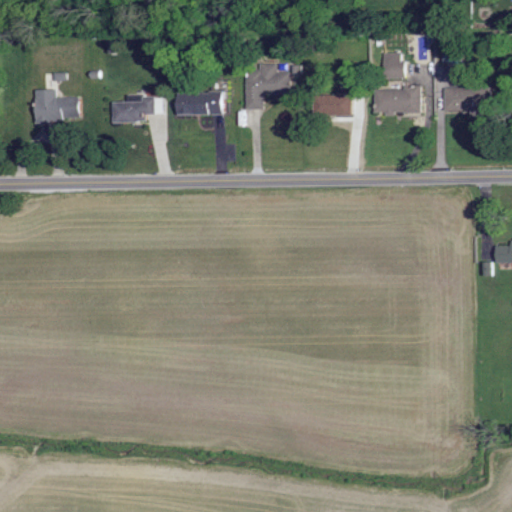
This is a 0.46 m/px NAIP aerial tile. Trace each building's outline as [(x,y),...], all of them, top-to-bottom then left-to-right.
[(446,63),(464,63),(463,42),(446,43),(446,63)] [(386,79),(406,78),(405,54),(385,54),(386,79)] [(267,93),(267,110),(248,109),(248,68),(261,68),(261,63),(279,63),(278,70),(292,71),(292,93),(267,93)] [(316,115),(315,95),(340,95),(340,88),(348,88),(348,79),(351,79),(350,71),(360,71),(360,95),(354,96),(354,114),(316,115)] [(397,115),(387,115),(387,111),(376,111),(376,88),(405,88),(405,84),(423,84),(423,113),(406,113),(406,110),(397,110),(397,115)] [(472,115),(472,110),(446,110),(446,87),(493,86),(493,109),(488,109),(488,115),(472,115)] [(38,123),(37,97),(41,97),(40,89),(57,88),(57,97),(82,96),(82,116),(65,117),(66,119),(54,120),(54,122),(38,123)] [(179,114),(179,92),(211,92),(211,90),(225,90),(226,113),(179,114)] [(130,101),(130,96),(157,95),(158,113),(148,113),(148,119),(139,119),(139,121),(115,122),(114,101),(130,101)] [(511,261),(498,261),(498,245),(511,245),(511,261)]
